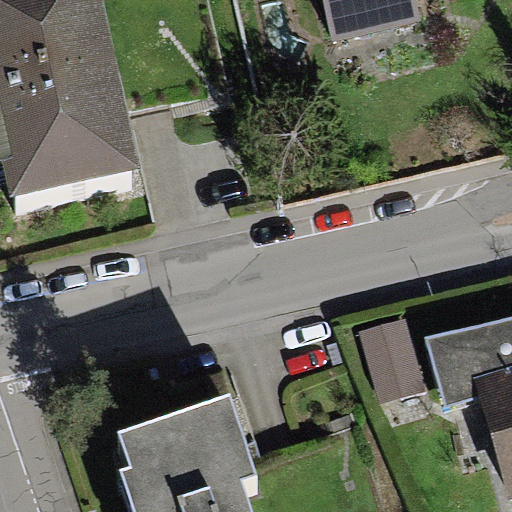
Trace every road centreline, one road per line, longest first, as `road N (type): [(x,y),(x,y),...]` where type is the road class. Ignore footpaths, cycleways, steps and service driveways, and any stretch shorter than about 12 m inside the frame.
road 1 (residential): [(0,336),(511,218)]
road 2 (residential): [(0,390),(41,511)]
